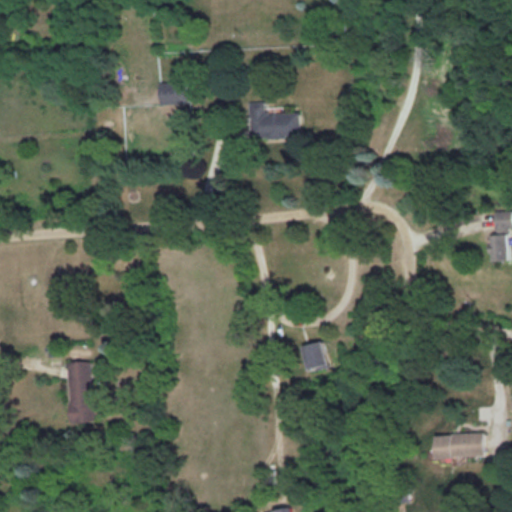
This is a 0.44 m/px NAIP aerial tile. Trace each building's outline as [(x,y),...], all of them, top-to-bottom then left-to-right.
[(160,80),(161,101),(162,105),(188,103),(193,103),(191,78),(160,80)] [(251,103),(252,128),(253,140),(307,136),(304,109),(267,111),(267,102),(251,103)] [(492,259),(511,258),(511,243),(511,235),(511,208),(497,209),(498,233),(492,233),(492,259)] [(303,344),(325,338),(331,365),(311,371),(303,344)] [(70,360),(72,420),(96,420),(93,359),(70,360)] [(438,432),(438,456),(486,454),(486,431),(438,432)]
